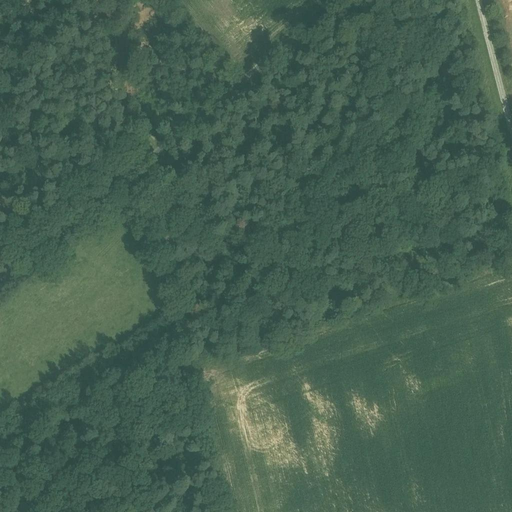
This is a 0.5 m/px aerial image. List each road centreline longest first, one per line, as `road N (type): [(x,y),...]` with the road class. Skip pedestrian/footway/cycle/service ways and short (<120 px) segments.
road 1 (track): [(0,280),(337,0)]
road 2 (unclassified): [(511,149),(480,0)]
